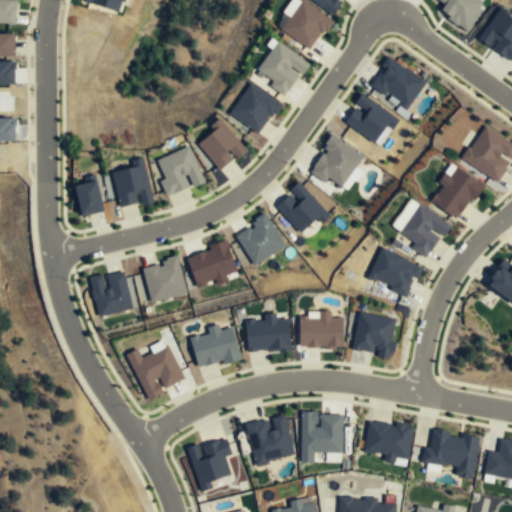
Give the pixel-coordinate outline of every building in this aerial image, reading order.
[(0,0),(0,23),(12,24),(14,0),(0,0)] [(83,0),(82,4),(119,12),(121,0),(83,0)] [(297,0),(278,29),(311,51),(332,19),(302,0),(297,0)] [(299,1),(297,0),(290,0),(282,12),(288,17),(299,1)] [(309,0),(333,14),(341,1),(340,0),(309,0)] [(466,31),(484,2),(481,0),(443,0),(445,1),(438,13),(466,31)] [(511,61),(511,58),(511,18),(491,7),(480,27),(482,28),(475,40),(488,47),(488,48),(511,61)] [(0,58),(12,58),(12,34),(0,34),(0,58)] [(308,63),(275,40),(252,75),(285,97),(308,63)] [(425,81),(386,56),(380,66),(382,67),(370,85),(407,109),(425,81)] [(0,85),(11,85),(11,62),(0,61),(0,85)] [(260,136),(281,102),(248,83),(227,116),(260,136)] [(394,112),(358,94),(342,125),(378,143),(394,112)] [(11,118),(0,118),(0,141),(11,141),(11,118)] [(497,182),(508,162),(511,154),(511,143),(481,126),(461,162),(497,182)] [(219,170),(240,151),(219,127),(198,146),(219,170)] [(339,191),(361,155),(329,135),(321,149),(323,150),(310,172),(339,191)] [(166,196),(203,183),(190,147),(153,160),(166,196)] [(111,169),(119,209),(151,202),(143,162),(111,169)] [(459,220),(482,183),(451,164),(428,201),(459,220)] [(74,185),(80,216),(102,211),(96,181),(74,185)] [(316,218),(320,223),(328,216),(298,181),(287,190),(290,193),(275,207),(298,234),(316,218)] [(428,257),(450,226),(411,198),(389,229),(428,257)] [(252,265),(283,247),(265,218),(235,236),(252,265)] [(185,252),(194,288),(235,278),(227,243),(185,252)] [(367,277),(390,286),(388,290),(404,297),(412,277),(416,279),(421,266),(378,248),(367,277)] [(178,258),(140,265),(148,303),(185,295),(178,258)] [(511,265),(503,259),(484,287),(511,305),(511,265)] [(131,310),(124,270),(88,277),(96,317),(131,310)] [(341,348),(341,318),(330,318),(330,311),(311,311),(311,317),(298,317),(298,348),(341,348)] [(394,318),(357,312),(351,349),(373,353),(373,358),(389,360),(392,342),(390,342),(394,318)] [(286,318),(275,319),(275,313),(262,314),(263,320),(243,322),(246,354),(289,350),(286,318)] [(220,330),(219,328),(188,334),(196,370),(239,360),(231,328),(220,330)] [(144,399),(185,382),(168,345),(141,357),(137,348),(124,354),(144,399)] [(341,452),(341,415),(318,414),(318,426),(315,426),(315,411),(299,411),(299,462),(312,462),(313,452),(341,452)] [(253,466),(293,457),(284,414),(244,423),(253,466)] [(411,424),(393,422),(393,424),(367,420),(362,451),(383,454),(382,461),(404,465),(411,424)] [(478,436),(459,433),(459,437),(448,435),(449,430),(431,428),(428,448),(422,447),(420,462),(425,463),(424,470),(438,472),(439,464),(454,466),(453,476),(472,479),(478,436)] [(185,447),(197,491),(213,487),(211,479),(229,474),(224,456),(230,454),(225,438),(198,445),(198,443),(185,447)] [(511,479),(511,440),(498,438),(496,452),(486,451),(482,475),(511,479)] [(393,511),(394,502),(376,502),(376,497),(337,497),(337,511),(393,511)] [(314,511),(313,502),(300,504),(299,498),(287,500),(288,506),(270,509),(270,511),(314,511)] [(452,511),(453,505),(441,503),(440,509),(415,505),(413,511),(452,511)]
